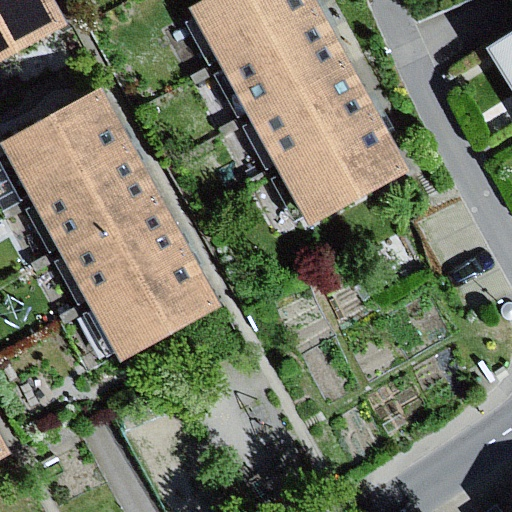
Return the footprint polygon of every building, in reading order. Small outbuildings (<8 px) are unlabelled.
[(0,0),(0,70),(61,37),(40,0),(0,0)] [(304,0),(215,0),(181,19),(214,76),(315,19),(304,0)] [(342,68),(315,19),(214,76),(242,125),(342,68)] [(511,40),(482,59),(511,106),(511,40)] [(372,120),(342,68),(242,125),(272,177),(372,120)] [(92,100),(0,150),(0,173),(23,213),(124,156),(92,100)] [(406,179),(372,120),(272,177),(304,235),(406,179)] [(152,205),(124,156),(23,213),(51,262),(152,205)] [(181,258),(152,205),(51,262),(81,314),(181,258)] [(215,316),(181,258),(81,314),(114,372),(162,345),(215,316)]
